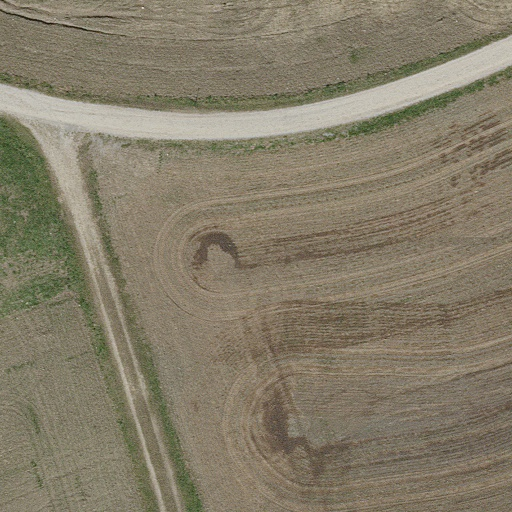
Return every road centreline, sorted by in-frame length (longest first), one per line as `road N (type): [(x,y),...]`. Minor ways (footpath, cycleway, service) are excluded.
road 1 (track): [(511,34),(315,119),(251,130),(166,132),(0,94)]
road 2 (track): [(35,102),(125,332),(174,511)]
